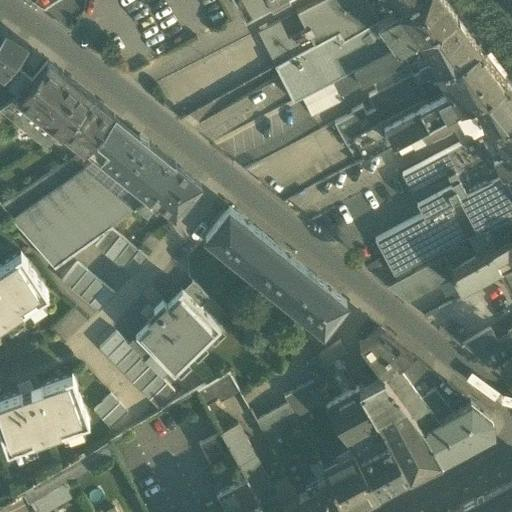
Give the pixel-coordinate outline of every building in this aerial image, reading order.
[(236,0),(245,14),(271,0),(271,1),(273,0),(236,0)] [(306,29),(314,44),(339,30),(343,39),(381,17),(369,0),(318,0),(297,11),(306,29)] [(456,15),(444,0),(406,0),(381,17),(343,39),(344,41),(361,66),(421,34),(456,15)] [(369,0),(381,17),(406,0),(369,0)] [(361,83),(372,77),(405,59),(412,72),(416,69),(417,68),(433,59),(439,68),(479,46),(456,15),(421,34),(361,66),(355,69),(361,83)] [(258,31),(275,65),(296,54),(288,38),(279,20),(258,31)] [(288,38),(296,54),(299,52),(314,44),(306,29),(288,38)] [(344,41),(343,39),(339,30),(314,44),(299,52),(296,54),(275,65),(284,83),(304,73),(313,91),(333,81),(333,80),(354,69),(355,69),(361,66),(344,41)] [(0,36),(0,72),(4,75),(26,45),(27,44),(4,31),(0,36)] [(33,80),(48,61),(26,45),(4,75),(2,77),(0,79),(0,85),(17,98),(18,97),(20,96),(33,80)] [(392,140),(407,132),(504,80),(479,46),(439,68),(433,59),(417,68),(416,69),(412,72),(378,89),(368,94),(375,107),(366,112),(362,104),(351,110),(352,112),(334,122),(346,143),(354,139),(365,159),(394,144),(392,140)] [(378,89),(412,72),(405,59),(372,77),(378,89)] [(17,98),(31,109),(61,72),(48,61),(33,80),(20,96),(18,97),(17,98)] [(333,81),(340,95),(341,94),(361,83),(355,69),(354,69),(333,80),(333,81)] [(31,109),(47,122),(61,134),(91,97),(61,72),(31,109)] [(293,101),(302,97),(313,91),(304,73),(284,83),(293,101)] [(470,119),(477,133),(481,131),(511,115),(511,89),(504,80),(407,132),(414,144),(439,131),(440,132),(450,127),(450,125),(451,124),(463,117),(470,119)] [(333,81),(313,91),(302,97),(312,114),(343,98),(341,94),(340,95),(333,81)] [(82,153),(87,147),(113,114),(91,97),(61,134),(60,135),(82,153)] [(0,111),(44,147),(48,144),(37,135),(47,122),(31,109),(17,98),(0,108),(0,111)] [(87,147),(98,156),(120,130),(113,114),(87,147)] [(140,136),(113,114),(120,130),(98,156),(113,168),(140,136)] [(511,115),(481,131),(502,170),(511,165),(511,115)] [(451,124),(461,142),(477,133),(470,119),(463,117),(451,124)] [(48,144),(61,134),(47,122),(37,135),(48,144)] [(402,173),(416,200),(459,177),(466,190),(502,170),(481,131),(477,133),(461,142),(402,173)] [(399,153),(414,144),(407,132),(392,140),(394,144),(399,153)] [(113,168),(148,196),(174,163),(140,136),(113,168)] [(1,204),(55,263),(137,205),(147,198),(148,196),(113,168),(98,156),(87,147),(82,153),(80,155),(1,204)] [(201,185),(174,163),(148,196),(147,198),(137,205),(147,213),(156,202),(175,217),(201,185)] [(511,165),(502,170),(511,188),(511,165)] [(416,200),(423,213),(425,215),(429,212),(459,196),(477,230),(511,212),(511,188),(502,170),(466,190),(459,177),(416,200)] [(469,234),(477,230),(459,196),(429,212),(425,215),(423,213),(375,239),(394,274),(467,235),(469,234)] [(205,237),(322,330),(346,301),(229,207),(205,237)] [(467,235),(477,255),(504,240),(511,235),(511,212),(477,230),(469,234),(467,235)] [(95,245),(104,253),(119,234),(110,227),(95,245)] [(104,253),(114,260),(129,242),(119,234),(104,253)] [(460,287),(511,258),(511,255),(504,240),(477,255),(452,269),(451,270),(454,275),(460,287)] [(114,260),(123,268),(138,249),(129,242),(114,260)] [(123,268),(132,275),(147,257),(138,249),(123,268)] [(0,265),(0,324),(48,293),(21,251),(0,265)] [(387,286),(406,301),(439,283),(454,275),(451,270),(452,269),(444,256),(387,286)] [(511,258),(460,287),(463,294),(504,272),(511,267),(511,258)] [(62,280),(71,288),(86,269),(77,262),(62,280)] [(71,288),(81,295),(96,277),(86,269),(71,288)] [(445,295),(460,287),(454,275),(439,283),(445,295)] [(81,295),(90,303),(105,284),(96,277),(81,295)] [(192,279),(183,288),(200,305),(209,296),(192,279)] [(90,303),(99,310),(114,292),(105,284),(90,303)] [(135,332),(137,334),(153,351),(170,368),(173,371),(220,325),(200,305),(183,288),(182,286),(167,301),(162,297),(153,306),(146,313),(150,316),(150,317),(135,332)] [(148,318),(150,316),(146,313),(153,306),(148,301),(140,309),(148,318)] [(462,344),(481,358),(501,348),(496,338),(490,327),(462,344)] [(439,418),(432,410),(422,396),(414,385),(402,369),(398,364),(412,354),(380,328),(359,343),(382,372),(423,426),(439,418)] [(99,347),(107,356),(125,339),(116,330),(99,347)] [(496,338),(501,348),(511,342),(511,339),(507,331),(496,338)] [(153,351),(137,334),(128,342),(133,347),(142,356),(145,359),(153,351)] [(107,356),(116,364),(133,347),(128,342),(125,339),(107,356)] [(331,345),(319,354),(327,366),(338,358),(347,352),(339,340),(331,345)] [(116,364),(124,373),(142,356),(133,347),(116,364)] [(158,373),(162,376),(170,368),(153,351),(145,359),(150,364),(158,373)] [(332,373),(327,366),(319,354),(306,364),(314,378),(316,382),(332,373)] [(124,373),(133,381),(150,364),(145,359),(142,356),(124,373)] [(417,358),(406,366),(421,379),(433,371),(417,358)] [(133,381),(141,390),(158,373),(150,364),(133,381)] [(414,385),(421,379),(406,366),(402,369),(414,385)] [(228,370),(209,381),(218,396),(220,400),(239,389),(228,370)] [(390,444),(408,477),(441,460),(423,426),(382,372),(359,385),(391,444),(390,444)] [(141,390),(150,398),(167,381),(162,376),(158,373),(141,390)] [(0,399),(0,431),(7,450),(89,420),(72,374),(0,399)] [(288,402),(296,415),(325,399),(316,382),(314,378),(284,394),(288,402)] [(175,390),(167,381),(150,398),(158,406),(175,390)] [(197,389),(205,403),(218,396),(209,381),(197,389)] [(327,403),(352,447),(359,461),(390,444),(391,444),(359,385),(355,387),(327,403)] [(433,387),(422,396),(432,410),(445,403),(433,387)] [(93,410),(102,418),(119,401),(111,393),(93,410)] [(220,400),(218,396),(205,403),(213,417),(226,410),(220,400)] [(127,409),(119,401),(102,418),(110,426),(127,409)] [(423,426),(441,460),(493,432),(492,418),(470,401),(439,418),(423,426)] [(269,442),(301,425),(296,415),(288,402),(256,419),(269,442)] [(271,481),(238,422),(221,432),(233,453),(247,477),(261,503),(266,511),(283,503),(271,481)] [(198,443),(210,465),(233,453),(221,432),(221,431),(198,443)] [(33,500),(66,480),(67,480),(113,453),(107,443),(22,492),(28,503),(33,500)] [(359,461),(377,494),(378,494),(408,477),(390,444),(359,461)] [(359,461),(352,447),(322,464),(326,473),(347,511),(377,494),(359,461)] [(309,465),(316,478),(326,473),(322,464),(319,460),(309,465)] [(283,503),(298,494),(286,473),(271,481),(283,503)] [(308,511),(344,511),(347,511),(326,473),(316,478),(319,483),(298,494),(308,511)] [(511,511),(511,476),(484,492),(494,511),(511,511)] [(225,511),(266,511),(261,503),(247,477),(216,494),(225,511)] [(46,511),(76,495),(67,480),(66,480),(33,500),(40,511),(46,511)] [(464,511),(494,511),(484,492),(483,492),(460,505),(464,511)] [(266,511),(308,511),(298,494),(283,503),(266,511)]
